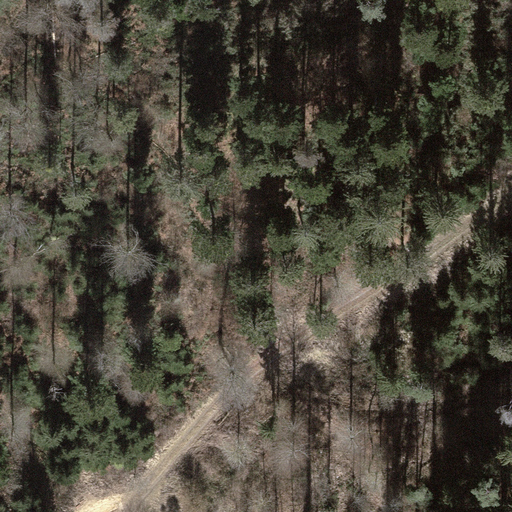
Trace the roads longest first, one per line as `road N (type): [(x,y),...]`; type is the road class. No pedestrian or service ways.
road 1 (track): [(511,195),(403,289),(231,391),(135,511)]
road 2 (track): [(265,368),(316,400),(416,403),(511,389)]
